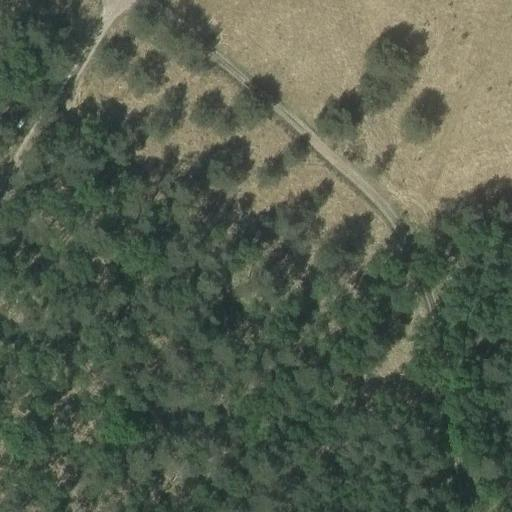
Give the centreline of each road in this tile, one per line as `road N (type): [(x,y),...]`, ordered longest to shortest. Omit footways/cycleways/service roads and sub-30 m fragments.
road 1 (track): [(140,0),(394,217),(437,315),(447,429),(466,511)]
road 2 (track): [(0,189),(27,135),(121,0)]
